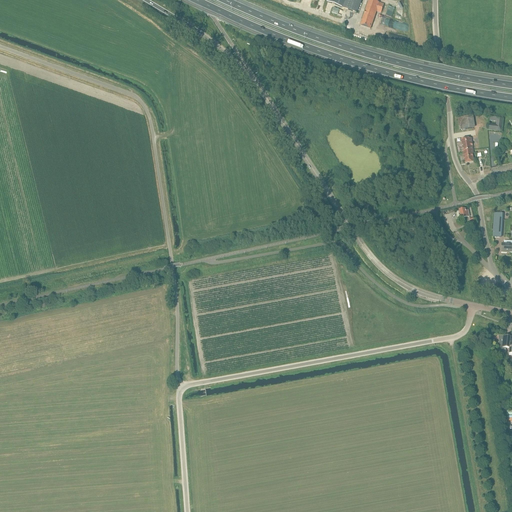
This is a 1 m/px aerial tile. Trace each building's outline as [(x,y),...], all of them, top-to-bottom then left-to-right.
[(328,0),(327,2),(342,8),(357,13),(358,8),(361,0),(328,0)] [(368,0),(360,25),(371,29),(376,12),(381,13),(384,4),(370,0),(368,0)] [(388,6),(386,15),(392,17),(394,8),(388,6)] [(490,115),(490,116),(490,121),(497,121),(496,123),(490,122),(489,130),(502,131),(503,116),(490,115)] [(475,128),(473,116),(457,118),(459,130),(475,128)] [(463,152),(473,150),(471,138),(461,140),(463,152)] [(473,150),(463,152),(465,163),(473,162),(472,155),(474,154),(473,150)] [(465,209),(459,210),(461,218),(470,216),(468,210),(465,211),(465,209)] [(500,237),(501,214),(494,213),(493,237),(500,237)] [(511,240),(504,240),(504,244),(502,244),(502,252),(507,253),(507,252),(511,252),(511,240)] [(511,354),(511,340),(511,337),(498,336),(501,352),(501,353),(502,353),(502,354),(503,354),(504,353),(505,352),(505,351),(505,349),(505,348),(509,349),(509,354),(511,354)]
